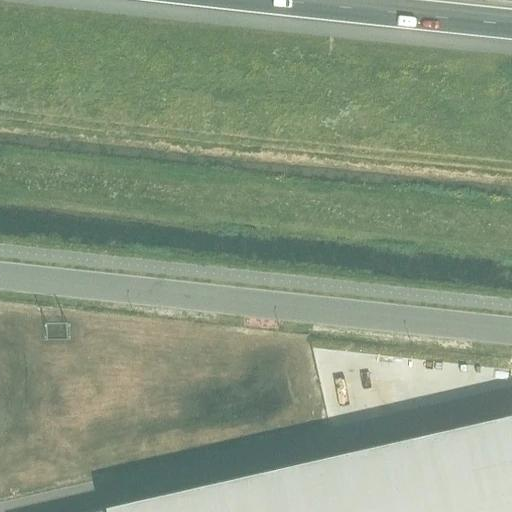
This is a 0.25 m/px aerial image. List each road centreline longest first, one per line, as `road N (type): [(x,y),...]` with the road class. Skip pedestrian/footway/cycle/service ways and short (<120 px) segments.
road 1 (unclassified): [(511,331),(0,274)]
road 2 (motorway): [(276,0),(511,25)]
